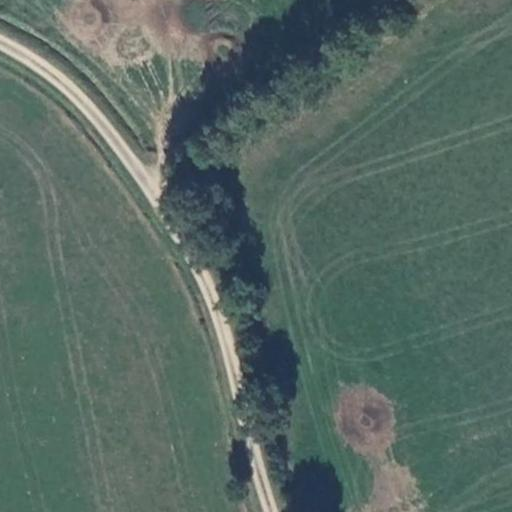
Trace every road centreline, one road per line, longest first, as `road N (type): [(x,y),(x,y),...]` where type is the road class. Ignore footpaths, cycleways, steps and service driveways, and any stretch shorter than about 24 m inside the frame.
road 1 (unclassified): [(0,47),(71,95),(144,182),(204,279),(272,511)]
road 2 (track): [(393,0),(144,182)]
